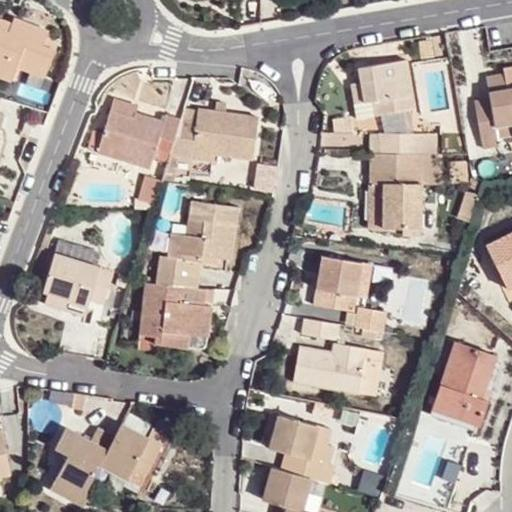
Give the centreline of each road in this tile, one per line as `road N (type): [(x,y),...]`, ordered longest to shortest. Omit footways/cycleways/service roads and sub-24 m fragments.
road 1 (residential): [(226,392),(303,100),(288,44)]
road 2 (residential): [(96,37),(0,329)]
road 3 (residential): [(288,44),(503,0)]
road 4 (residential): [(226,392),(18,366)]
road 5 (residential): [(147,27),(190,49),(288,44)]
road 6 (residential): [(224,511),(226,392)]
